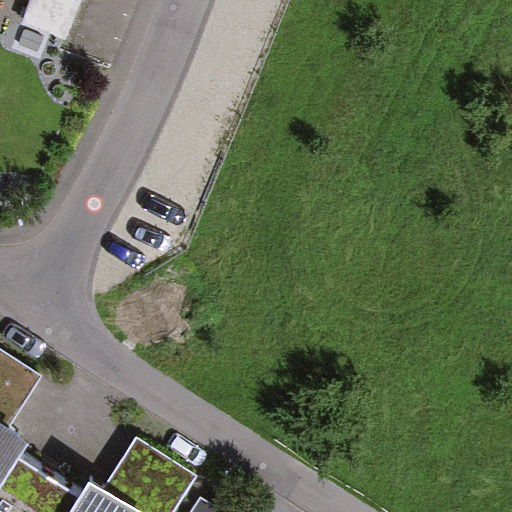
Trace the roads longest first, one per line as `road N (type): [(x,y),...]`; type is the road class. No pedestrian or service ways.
road 1 (residential): [(37,311),(341,511)]
road 2 (residential): [(190,0),(37,311)]
